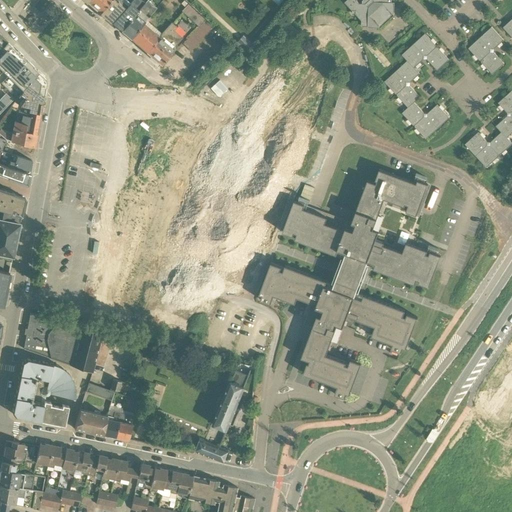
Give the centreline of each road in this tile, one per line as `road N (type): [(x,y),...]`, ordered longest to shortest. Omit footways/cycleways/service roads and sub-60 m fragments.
road 1 (residential): [(256,475),(0,427)]
road 2 (primary): [(511,263),(391,432),(373,443)]
road 3 (primary): [(395,489),(511,303)]
road 4 (unclassified): [(59,77),(98,77),(112,52),(63,0)]
road 5 (unclassified): [(14,318),(37,193)]
